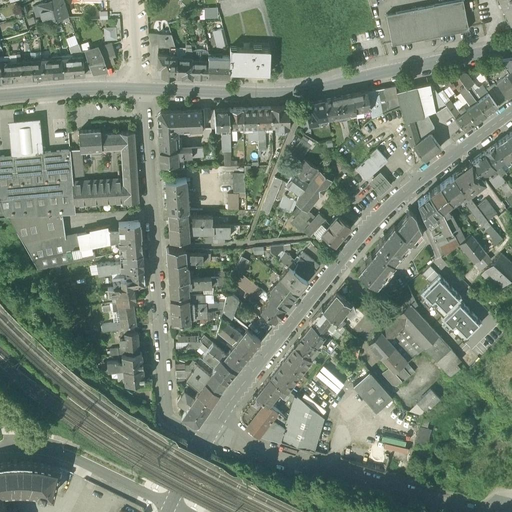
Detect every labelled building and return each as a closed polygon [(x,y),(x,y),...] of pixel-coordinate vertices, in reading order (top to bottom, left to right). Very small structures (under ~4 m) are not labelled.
[(56,18),(60,17),(67,15),(64,4),(65,4),(63,0),(53,0),(54,0),(51,1),(53,8),(55,17),(56,18)] [(457,0),(386,14),(392,44),(469,29),(463,0),(457,0)] [(511,0),(500,0),(511,22),(511,21),(511,0)] [(51,18),(55,17),(53,8),(51,1),(49,2),(45,3),(39,5),(42,15),(44,20),(51,18)] [(42,15),(39,5),(33,6),(36,16),(42,15)] [(204,8),(205,18),(218,17),(217,7),(204,8)] [(100,19),(108,19),(108,11),(99,11),(100,19)] [(33,16),(27,18),(29,25),(36,23),(33,16)] [(213,31),(215,37),(225,34),(223,28),(213,31)] [(148,33),(152,46),(158,44),(159,33),(148,33)] [(170,47),(169,54),(177,54),(177,51),(176,48),(172,34),(159,33),(158,44),(158,46),(170,47)] [(66,38),(69,47),(78,43),(75,34),(66,38)] [(216,42),(219,48),(228,46),(225,34),(215,37),(216,42)] [(72,54),(73,54),(73,57),(83,56),(82,52),(80,47),(78,43),(69,47),(72,54)] [(89,44),(80,47),(82,52),(86,51),(91,49),(89,44)] [(102,54),(107,70),(108,70),(106,65),(114,63),(112,55),(115,54),(112,44),(99,48),(98,47),(102,54)] [(183,57),(193,57),(193,52),(192,51),(191,44),(186,44),(186,48),(186,54),(184,54),(183,57)] [(93,72),(93,73),(107,70),(102,54),(98,47),(91,49),(86,51),(93,72)] [(186,54),(186,48),(176,48),(177,51),(177,54),(177,57),(183,57),(184,54),(186,54)] [(231,48),(230,56),(230,72),(270,73),(271,49),(231,48)] [(83,56),(85,73),(93,72),(86,51),(82,52),(83,56)] [(195,51),(195,59),(206,60),(206,51),(195,51)] [(31,60),(42,59),(41,52),(30,53),(31,60)] [(177,57),(177,54),(169,54),(158,53),(157,67),(161,67),(161,75),(176,76),(177,57)] [(73,57),(62,58),(64,75),(74,74),(85,73),(83,56),(73,57)] [(230,56),(214,56),(213,77),(229,77),(230,72),(230,56)] [(183,57),(177,57),(176,76),(192,76),(193,59),(193,57),(183,57)] [(51,59),(42,59),(43,77),(54,76),(52,58),(51,59)] [(62,58),(52,58),(54,76),(64,75),(62,58)] [(43,77),(42,59),(31,60),(33,78),(43,77)] [(195,59),(193,59),(192,76),(205,76),(206,60),(195,59)] [(511,70),(511,62),(509,59),(501,60),(508,69),(510,72),(511,70)] [(31,60),(21,61),(22,79),(33,78),(31,60)] [(0,63),(1,65),(2,80),(12,79),(11,62),(8,62),(8,61),(3,62),(3,63),(0,63)] [(17,61),(11,62),(12,79),(22,79),(21,61),(17,61)] [(484,73),(490,86),(495,84),(497,83),(502,78),(499,71),(484,73)] [(457,73),(466,86),(467,87),(474,82),(467,72),(457,73)] [(508,98),(511,94),(511,81),(507,74),(502,78),(497,83),(508,98)] [(427,114),(446,105),(445,103),(438,93),(430,82),(415,86),(397,91),(397,92),(400,106),(401,106),(406,123),(412,146),(414,145),(413,145),(430,132),(433,130),(433,126),(428,115),(427,114)] [(479,89),(475,84),(473,85),(473,87),(481,98),(488,93),(483,86),(479,89)] [(487,88),(499,105),(506,100),(495,84),(490,86),(487,88)] [(395,85),(385,87),(389,110),(400,106),(397,92),(397,91),(396,87),(395,85)] [(471,106),(466,109),(476,122),(486,114),(469,90),(467,87),(466,86),(460,90),(462,93),(471,106)] [(372,117),(389,110),(385,87),(368,91),(371,109),(372,117)] [(473,87),(469,90),(486,114),(498,106),(488,93),(481,98),(473,87)] [(438,93),(445,103),(450,100),(443,89),(438,93)] [(368,91),(353,94),(356,112),(357,114),(364,112),(364,110),(371,109),(368,91)] [(464,105),(466,109),(471,106),(462,93),(457,96),(459,99),(464,105)] [(351,113),(356,112),(353,94),(339,97),(325,99),(328,118),(335,117),(339,116),(340,119),(343,118),(347,118),(346,115),(351,114),(351,113)] [(319,120),(328,118),(325,99),(310,102),(311,110),(307,111),(309,119),(310,125),(319,123),(319,120)] [(459,99),(453,103),(460,114),(461,113),(458,109),(464,105),(459,99)] [(450,100),(445,103),(446,105),(450,110),(455,117),(460,114),(453,103),(450,100)] [(272,127),(275,127),(276,126),(276,128),(279,128),(290,128),(289,106),(271,107),(272,127)] [(254,128),(258,127),(257,107),(243,108),(244,128),(254,128)] [(272,127),(271,107),(257,107),(258,127),(263,127),(272,127)] [(223,129),(230,128),(229,108),(215,109),(216,129),(223,129)] [(235,128),(244,128),(243,108),(229,108),(230,128),(235,128)] [(158,118),(159,150),(178,148),(180,148),(179,131),(203,130),(202,109),(161,111),(160,111),(161,118),(158,118)] [(455,117),(464,130),(476,122),(466,109),(461,113),(460,114),(455,117)] [(7,122),(10,155),(42,153),(39,119),(7,122)] [(304,128),(305,134),(312,133),(310,125),(309,119),(302,120),(304,128)] [(231,149),(230,137),(230,128),(223,129),(223,131),(222,132),(222,139),(225,141),(222,143),(223,149),(224,149),(231,149)] [(121,149),(122,158),(124,180),(103,181),(84,182),(72,183),(74,205),(105,203),(125,201),(139,200),(137,179),(136,157),(135,148),(134,131),(126,132),(101,134),(101,130),(79,131),(80,149),(80,150),(82,150),(121,147),(121,149)] [(414,145),(424,159),(441,147),(430,132),(413,145),(414,145)] [(511,141),(507,135),(495,143),(506,158),(508,160),(510,158),(508,156),(511,153),(511,141)] [(292,152),(301,159),(311,146),(307,143),(302,139),(292,152)] [(495,143),(484,152),(501,174),(505,171),(504,170),(499,163),(506,158),(495,143)] [(180,148),(178,148),(178,155),(180,154),(180,157),(184,157),(204,155),(204,147),(180,148)] [(178,162),(178,155),(178,148),(159,150),(160,164),(170,163),(178,162)] [(356,168),(366,179),(375,171),(380,167),(380,166),(387,160),(386,158),(377,148),(368,155),(370,156),(356,168)] [(70,150),(71,160),(82,159),(82,150),(80,150),(80,149),(70,150)] [(70,150),(42,153),(10,155),(0,156),(0,200),(5,216),(9,216),(30,215),(63,213),(75,213),(74,205),(72,183),(71,160),(70,150)] [(484,152),(471,161),(483,177),(489,172),(492,176),(499,185),(501,183),(505,180),(501,174),(484,152)] [(294,172),(308,182),(318,169),(304,158),(294,172)] [(499,163),(504,170),(511,165),(508,160),(506,158),(499,163)] [(71,160),(72,183),(84,182),(82,159),(71,160)] [(471,161),(466,165),(476,178),(474,179),(478,185),(480,184),(485,180),(483,177),(471,161)] [(347,163),(342,165),(341,169),(344,173),(349,172),(350,167),(347,163)] [(468,194),(478,185),(474,179),(476,178),(466,165),(454,175),(468,194)] [(299,194),(297,200),(296,201),(305,208),(307,209),(331,179),(318,169),(308,182),(299,194)] [(380,195),(392,184),(380,171),(368,181),(380,195)] [(299,194),(308,182),(294,172),(286,184),(291,188),(299,194)] [(233,173),(234,192),(246,192),(245,173),(233,173)] [(461,195),(464,199),(470,196),(468,194),(454,175),(440,185),(452,202),(461,195)] [(266,198),(273,201),(282,180),(275,176),(272,185),(266,198)] [(495,188),(499,185),(492,176),(488,178),(495,188)] [(168,211),(169,211),(187,210),(189,210),(187,178),(166,180),(168,211)] [(501,187),(508,197),(511,194),(511,189),(511,188),(507,183),(503,186),(502,185),(501,187)] [(429,193),(442,209),(446,206),(452,202),(440,185),(429,193)] [(299,194),(291,188),(289,192),(287,195),(297,200),(299,194)] [(228,210),(239,210),(239,193),(228,193),(228,210)] [(444,233),(452,229),(442,209),(429,193),(418,201),(427,221),(435,215),(438,220),(444,233)] [(291,211),(296,201),(297,200),(287,195),(284,196),(280,206),(291,211)] [(267,215),(273,201),(266,198),(261,212),(267,215)] [(477,206),(488,220),(497,214),(486,199),(477,206)] [(467,204),(482,225),(487,221),(488,220),(477,206),(472,200),(467,204)] [(451,211),(446,206),(442,209),(452,229),(456,237),(463,234),(459,226),(451,212),(451,211)] [(311,220),(315,215),(307,209),(305,208),(292,223),(302,231),(304,229),(303,229),(305,227),(303,225),(309,218),(311,220)] [(373,283),(377,286),(396,264),(394,263),(412,241),(415,243),(419,237),(417,235),(421,230),(422,230),(415,214),(409,209),(406,212),(407,212),(407,214),(397,227),(394,225),(387,234),(385,234),(384,234),(378,241),(380,242),(375,248),(377,249),(372,254),(371,253),(365,260),(365,262),(358,271),(373,283)] [(170,225),(188,224),(188,219),(187,210),(169,211),(170,225)] [(304,229),(311,234),(313,231),(319,224),(319,225),(324,220),(326,217),(319,211),(315,215),(311,220),(309,218),(303,225),(305,227),(303,229),(304,229)] [(32,257),(68,250),(66,234),(63,213),(30,215),(9,216),(32,257)] [(322,233),(335,244),(351,226),(337,215),(328,224),(324,220),(319,225),(319,224),(313,231),(319,236),(322,233)] [(435,215),(427,221),(431,225),(438,220),(435,215)] [(118,239),(119,239),(142,237),(140,221),(119,223),(120,230),(120,233),(118,233),(117,232),(111,233),(111,231),(110,225),(106,226),(90,230),(91,232),(87,233),(78,235),(81,247),(94,244),(118,239)] [(503,239),(487,221),(482,225),(494,239),(492,240),(496,245),(503,239)] [(189,238),(189,230),(188,224),(170,225),(171,240),(189,238)] [(213,224),(188,224),(189,230),(192,230),(192,232),(192,233),(214,233),(214,224),(213,224)] [(224,236),(231,236),(231,224),(214,224),(214,233),(214,236),(224,236)] [(438,236),(446,254),(459,244),(456,237),(452,229),(444,233),(438,236)] [(78,232),(66,234),(68,250),(81,247),(78,235),(78,232)] [(459,244),(474,261),(486,252),(471,234),(459,244)] [(143,251),(142,237),(119,239),(120,247),(122,247),(122,250),(120,251),(120,253),(123,253),(143,251)] [(94,244),(81,247),(68,250),(32,257),(38,270),(39,269),(97,258),(94,244)] [(273,254),(279,258),(285,251),(284,244),(270,245),(271,252),(272,253),(273,254)] [(264,254),(263,246),(253,247),(254,255),(264,254)] [(185,261),(187,261),(186,257),(185,249),(166,248),(168,262),(185,261)] [(289,265),(293,269),(297,265),(290,260),(292,257),(285,251),(279,258),(288,266),(289,265)] [(486,252),(474,261),(479,268),(480,270),(487,263),(491,259),(486,252)] [(298,262),(297,265),(293,269),(307,280),(320,264),(306,253),(302,258),(300,257),(297,261),(298,262)] [(485,270),(503,287),(508,282),(511,277),(511,262),(501,253),(490,265),(485,270)] [(144,267),(143,256),(123,258),(124,264),(124,269),(125,269),(144,267)] [(241,256),(235,268),(242,273),(249,260),(241,256)] [(120,269),(124,269),(124,264),(121,264),(121,261),(118,261),(111,263),(110,262),(97,264),(99,273),(111,271),(120,269)] [(185,264),(185,261),(168,262),(169,280),(188,279),(189,279),(188,265),(187,264),(185,264)] [(12,268),(15,273),(20,270),(21,272),(25,270),(22,264),(12,268)] [(91,275),(99,273),(97,264),(90,266),(91,275)] [(299,291),(307,280),(293,269),(289,265),(288,266),(280,276),(299,291)] [(422,274),(426,279),(435,270),(431,266),(422,274)] [(113,279),(114,287),(134,284),(145,282),(144,267),(125,269),(127,277),(121,278),(113,279)] [(231,278),(256,298),(263,289),(242,273),(235,268),(232,277),(231,278)] [(111,271),(113,279),(121,278),(127,277),(125,269),(124,269),(120,269),(111,271)] [(435,270),(426,279),(430,283),(439,274),(435,270)] [(443,315),(460,299),(462,297),(453,288),(453,287),(449,283),(448,283),(439,274),(430,283),(421,292),(425,296),(439,311),(443,315)] [(286,308),(299,291),(280,276),(267,293),(270,296),(286,308)] [(189,279),(188,279),(189,285),(191,284),(191,287),(212,286),(211,278),(189,279)] [(189,293),(189,285),(188,279),(169,280),(170,294),(189,293)] [(136,299),(134,284),(114,287),(108,288),(109,291),(111,291),(113,302),(119,302),(133,299),(136,299)] [(228,290),(225,303),(224,308),(224,310),(232,317),(238,298),(228,290)] [(336,292),(323,308),(340,324),(346,319),(342,316),(346,310),(351,314),(356,310),(356,308),(353,300),(350,303),(336,292)] [(410,303),(413,307),(418,305),(413,296),(413,295),(407,301),(409,303),(410,303)] [(275,321),(286,308),(270,296),(260,309),(275,321)] [(439,311),(425,296),(422,300),(436,314),(439,311)] [(171,311),(189,309),(189,303),(189,298),(170,299),(171,311)] [(119,302),(120,311),(135,308),(133,299),(119,302)] [(460,299),(443,315),(441,317),(445,321),(459,336),(464,340),(482,322),(473,313),(473,312),(469,308),(460,299)] [(113,312),(120,311),(119,302),(113,302),(112,303),(113,312)] [(390,367),(395,372),(403,366),(408,361),(390,340),(406,325),(403,322),(415,309),(413,307),(410,303),(409,303),(369,343),(390,367)] [(112,311),(111,304),(103,306),(104,312),(112,311)] [(200,309),(189,309),(190,316),(208,315),(207,313),(210,312),(210,309),(210,304),(209,304),(207,305),(207,309),(200,309)] [(122,321),(123,328),(124,327),(134,326),(137,325),(135,308),(120,311),(122,321)] [(334,331),(340,324),(323,308),(311,323),(325,334),(330,328),(334,331)] [(190,322),(190,316),(189,309),(171,311),(172,323),(190,322)] [(425,347),(437,361),(451,348),(415,309),(403,322),(406,325),(390,340),(408,361),(409,361),(425,347)] [(343,326),(351,333),(365,317),(357,310),(343,326)] [(112,312),(114,322),(122,321),(120,311),(113,312),(112,312)] [(220,324),(238,338),(242,333),(237,329),(222,317),(220,324)] [(123,328),(122,321),(114,322),(101,324),(103,332),(123,329),(123,328)] [(459,336),(445,321),(442,324),(456,339),(459,336)] [(319,346),(323,349),(327,343),(321,339),(325,334),(311,323),(303,333),(319,346)] [(219,331),(234,344),(238,338),(220,324),(219,331)] [(241,324),(237,329),(242,333),(246,328),(241,324)] [(246,328),(242,333),(238,338),(253,350),(261,340),(246,328)] [(126,347),(126,354),(140,352),(138,332),(135,332),(125,333),(125,339),(126,344),(126,347)] [(294,344),(310,356),(319,346),(303,333),(294,344)] [(204,335),(201,342),(203,343),(209,348),(213,342),(204,335)] [(253,350),(238,338),(234,344),(230,348),(245,360),(253,350)] [(209,348),(222,359),(227,353),(213,342),(209,348)] [(200,347),(206,352),(209,348),(203,343),(200,347)] [(294,344),(273,372),(290,385),(312,357),(310,356),(294,344)] [(203,355),(216,366),(222,359),(209,348),(206,352),(203,355)] [(230,348),(227,353),(222,359),(236,370),(245,360),(230,348)] [(456,355),(451,348),(437,361),(450,376),(459,368),(455,364),(460,360),(456,355)] [(142,352),(140,352),(126,354),(123,354),(121,354),(122,362),(123,368),(144,366),(142,352)] [(117,369),(123,368),(122,362),(120,362),(117,359),(107,360),(107,362),(108,370),(117,369)] [(236,370),(222,359),(216,366),(213,369),(227,381),(236,370)] [(191,370),(192,371),(197,363),(194,361),(191,366),(186,366),(186,370),(191,370)] [(192,371),(205,381),(210,373),(197,363),(192,371)] [(145,374),(144,366),(123,368),(124,375),(125,383),(139,381),(140,381),(146,381),(146,380),(145,374)] [(393,385),(397,386),(403,380),(410,374),(403,366),(395,372),(390,367),(382,373),(393,385)] [(338,390),(343,385),(321,367),(312,378),(322,387),(319,390),(325,394),(324,395),(331,400),(339,391),(338,390)] [(213,369),(210,373),(205,381),(219,392),(227,381),(213,369)] [(191,370),(186,370),(176,370),(176,377),(188,378),(192,371),(191,370)] [(188,378),(200,388),(205,381),(192,371),(188,378)] [(353,385),(377,412),(393,397),(370,371),(353,385)] [(287,389),(290,385),(273,372),(270,376),(287,389)] [(266,400),(271,405),(272,404),(273,403),(271,401),(277,392),(279,390),(281,392),(285,396),(289,391),(287,389),(270,376),(269,376),(266,380),(256,393),(266,400)] [(140,381),(141,388),(153,387),(153,380),(146,380),(146,381),(140,381)] [(219,392),(205,381),(200,388),(197,393),(211,404),(219,392)] [(417,402),(425,411),(440,397),(431,389),(417,402)] [(181,396),(190,403),(194,397),(185,391),(181,396)] [(271,401),(273,403),(276,399),(278,399),(280,397),(279,394),(277,392),(271,401)] [(197,393),(194,397),(190,403),(205,414),(211,404),(197,393)] [(247,424),(259,433),(277,409),(271,405),(266,400),(256,393),(244,409),(241,414),(242,419),(245,423),(247,424)] [(281,440),(314,450),(324,417),(297,395),(296,396),(295,395),(294,398),(288,418),(281,440)] [(179,403),(186,408),(190,403),(181,396),(178,400),(179,403)] [(421,415),(425,411),(417,402),(408,410),(421,415)] [(205,414),(190,403),(186,408),(182,415),(194,423),(199,422),(205,414)] [(259,433),(281,440),(288,418),(286,416),(277,409),(259,433)] [(406,458),(417,424),(387,415),(379,442),(380,442),(378,450),(406,458)] [(423,418),(420,427),(427,429),(429,420),(423,418)] [(416,441),(425,444),(429,430),(427,429),(420,427),(416,441)] [(0,511),(16,511),(17,511),(16,506),(15,505),(14,505),(7,507),(3,492),(7,492),(10,491),(15,491),(20,491),(24,491),(29,491),(34,491),(38,492),(38,493),(39,494),(39,495),(44,496),(44,495),(45,496),(46,495),(46,494),(53,496),(54,496),(54,493),(60,467),(57,466),(52,465),(47,463),(42,462),(36,462),(31,461),(26,461),(21,460),(16,461),(11,461),(6,461),(1,462),(0,462),(0,511)] [(72,472),(60,467),(54,493),(64,495),(72,472)]
